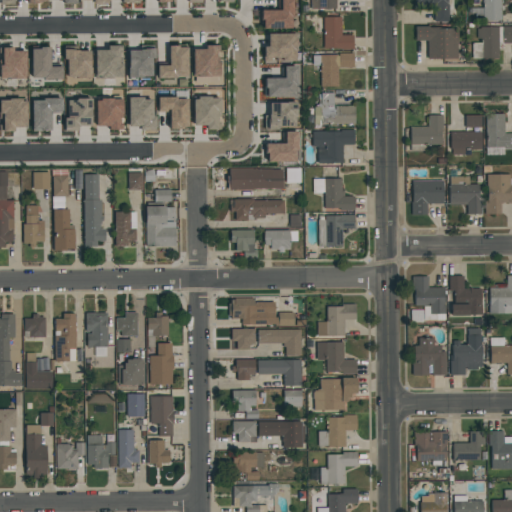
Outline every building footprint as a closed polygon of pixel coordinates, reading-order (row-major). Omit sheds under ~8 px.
[(262,29),(262,24),(260,24),(260,20),(260,10),(277,10),(277,0),(292,0),(292,18),(291,18),(291,29),(262,29)] [(335,0),(336,9),(310,9),(310,0),(335,0)] [(447,0),(448,22),(433,22),(433,7),(413,8),(413,0),(447,0)] [(500,0),(500,21),(482,21),(481,0),(500,0)] [(341,17),(341,35),(352,35),(352,50),(339,50),(339,48),(323,48),(322,17),(341,17)] [(427,59),(426,41),(415,41),(414,27),(428,26),(428,28),(437,27),(437,29),(457,28),(457,43),(456,43),(456,58),(427,59)] [(471,59),(471,43),(477,43),(477,39),(476,39),(476,29),(480,29),(480,27),(502,27),(502,43),(498,43),(498,59),(471,59)] [(511,43),(502,43),(502,27),(511,27),(511,43)] [(263,62),(263,47),(268,47),(267,34),(296,34),(296,52),(294,52),(295,61),(276,62),(276,58),(270,58),(270,62),(263,62)] [(127,78),(127,68),(127,51),(139,50),(139,45),(153,45),(153,48),(154,48),(154,58),(151,58),(151,76),(142,76),(142,78),(127,78)] [(192,77),(192,49),(205,49),(205,45),(215,45),(215,46),(219,46),(219,51),(215,51),(215,58),(218,58),(219,76),(217,76),(217,82),(214,82),(214,83),(206,83),(206,82),(198,82),(198,83),(194,83),(194,77),(192,77)] [(94,79),(94,50),(107,50),(107,46),(121,46),(121,53),(118,53),(118,58),(122,58),(122,77),(112,77),(112,79),(94,79)] [(157,78),(157,66),(168,65),(168,46),(178,46),(178,47),(186,47),(187,60),(188,76),(176,76),(176,78),(157,78)] [(0,78),(0,65),(1,65),(1,47),(12,47),(12,51),(25,51),(25,79),(8,79),(8,78),(0,78)] [(42,78),(31,78),(30,49),(39,49),(39,47),(49,47),(49,64),(60,64),(60,67),(61,67),(61,79),(42,79),(42,78)] [(66,77),(66,59),(63,59),(63,49),(73,49),(73,50),(78,50),(78,51),(89,51),(90,67),(91,67),(91,78),(75,79),(75,77),(66,77)] [(319,55),(338,55),(338,53),(353,53),(353,68),(337,68),(337,87),(319,87),(319,63),(312,63),(312,56),(319,56),(319,55)] [(263,96),(263,88),(264,88),(264,78),(283,78),(283,66),(296,66),(296,85),(294,85),(294,97),(266,97),(266,96),(263,96)] [(169,112),(158,112),(158,110),(157,110),(157,97),(175,97),(175,91),(187,91),(187,127),(183,127),(183,129),(169,129),(169,112)] [(354,124),(313,124),(313,107),(320,107),(320,93),(333,93),(333,106),(354,106),(354,124)] [(95,126),(95,101),(100,101),(100,99),(112,98),(112,97),(120,97),(120,99),(121,99),(122,118),(119,118),(119,124),(122,124),(122,130),(108,130),(108,126),(95,126)] [(127,127),(127,97),(142,97),(142,100),(151,99),(152,116),(154,116),(154,130),(140,130),(140,125),(137,125),(137,127),(127,127)] [(192,126),(192,100),(197,100),(197,97),(210,97),(210,98),(219,97),(220,116),(216,116),(216,122),(220,122),(220,130),(205,130),(205,126),(192,126)] [(0,132),(0,125),(2,125),(2,119),(0,119),(0,100),(8,100),(8,99),(26,98),(26,127),(13,127),(13,132),(0,132)] [(31,129),(31,100),(42,100),(42,98),(61,98),(61,111),(60,111),(60,113),(50,114),(50,130),(42,131),(32,131),(32,129),(31,129)] [(63,128),(63,118),(67,118),(66,100),(76,100),(76,98),(91,98),(91,110),(90,110),(90,126),(79,126),(79,127),(78,127),(78,131),(64,131),(64,128),(63,128)] [(263,129),(263,116),(268,116),(268,114),(268,103),(284,102),(296,101),(296,118),(294,118),(295,127),(277,127),(277,129),(267,130),(267,129),(263,129)] [(485,155),(485,114),(504,114),(504,134),(511,134),(511,149),(504,150),(504,155),(485,155)] [(442,115),(442,128),(440,128),(440,144),(423,145),(423,151),(410,151),(409,127),(427,127),(427,116),(442,115)] [(464,128),(464,116),(480,115),(480,127),(464,128)] [(317,163),(317,147),(312,147),(312,132),(340,131),(340,130),(353,130),(353,144),(341,145),(342,163),(317,163)] [(266,162),(266,153),(264,153),(264,144),(282,144),(282,132),(296,132),(296,151),(295,151),(295,162),(266,162)] [(449,132),(481,132),(481,150),(463,150),(463,155),(451,155),(451,149),(449,149),(449,132)] [(282,189),(228,190),(228,183),(225,183),(225,176),(228,176),(228,169),(256,168),(256,169),(271,169),(281,169),(282,189)] [(12,200),(13,243),(4,243),(4,248),(0,248),(0,172),(6,172),(6,186),(5,186),(5,200),(12,200)] [(49,189),(32,189),(32,172),(48,172),(49,189)] [(141,190),(127,191),(127,173),(141,173),(141,190)] [(98,174),(98,200),(100,199),(101,216),(102,216),(102,221),(100,221),(100,224),(99,224),(99,229),(104,228),(104,241),(96,241),(96,246),(83,246),(83,198),(83,174),(98,174)] [(486,175),(510,174),(510,185),(511,185),(511,203),(499,203),(500,214),(484,214),(484,201),(487,201),(486,186),(486,175)] [(67,197),(52,197),(52,175),(67,175),(67,197)] [(480,214),(466,215),(466,205),(448,205),(448,184),(449,184),(449,177),(468,177),(468,184),(477,184),(477,200),(480,200),(480,214)] [(341,179),(341,191),(343,191),(343,196),(353,196),(353,210),(339,211),(339,209),(323,209),(323,193),(312,193),(312,179),(341,179)] [(426,215),(410,215),(410,202),(411,202),(411,181),(442,180),(442,204),(426,204),(426,215)] [(153,202),(153,190),(169,189),(170,202),(153,202)] [(253,199),(253,200),(297,199),(297,214),(279,214),(279,220),(229,221),(229,214),(226,214),(226,206),(229,206),(229,199),(253,199)] [(22,244),(22,224),(24,224),(24,215),(25,215),(25,205),(37,205),(37,221),(42,221),(43,242),(34,242),(34,248),(28,248),(28,244),(22,244)] [(144,207),(164,206),(164,208),(174,207),(174,221),(165,221),(165,222),(175,222),(175,247),(145,247),(145,225),(144,225),(144,207)] [(74,249),(65,249),(65,251),(53,251),(52,209),(68,209),(68,225),(73,225),(73,229),(74,229),(74,249)] [(114,246),(114,212),(130,212),(135,212),(135,228),(134,228),(134,249),(115,249),(115,246),(114,246)] [(341,247),(317,247),(317,220),(324,220),(324,216),(338,215),(353,215),(353,229),(341,229),(341,247)] [(247,253),(247,251),(235,251),(235,243),(230,243),(229,230),(253,230),(253,253),(247,253)] [(297,241),(289,241),(290,249),(283,249),(283,253),(277,253),(277,250),(269,250),(269,245),(263,246),(263,231),(289,230),(289,231),(296,231),(297,241)] [(511,314),(488,314),(488,305),(488,289),(506,288),(505,276),(511,275),(511,314)] [(443,288),(443,301),(444,301),(444,320),(435,320),(435,314),(429,314),(429,306),(414,306),(414,290),(411,290),(411,277),(427,276),(427,288),(443,288)] [(482,315),(467,315),(450,315),(450,304),(453,304),(453,291),(448,291),(448,276),(463,276),(463,289),(467,289),(467,288),(472,288),(472,289),(480,288),(480,303),(482,303),(482,315)] [(253,298),(255,298),(255,302),(274,302),(274,317),(277,317),(278,326),(274,326),(274,325),(241,325),(241,318),(228,318),(227,304),(229,304),(229,299),(233,299),(233,298),(253,298)] [(316,322),(325,322),(325,307),(341,306),(341,304),(354,304),(354,319),(343,319),(343,336),(316,336),(316,322)] [(136,312),(136,337),(120,337),(120,331),(115,331),(115,318),(123,318),(123,313),(136,312)] [(293,326),(278,326),(277,317),(277,312),(293,312),(293,326)] [(106,313),(107,347),(86,347),(86,334),(90,334),(90,331),(88,331),(88,332),(85,332),(84,313),(106,313)] [(167,336),(154,336),(154,348),(146,348),(146,318),(154,318),(154,313),(160,313),(160,316),(167,316),(167,336)] [(0,387),(0,314),(13,314),(14,338),(8,338),(8,361),(10,361),(10,370),(14,370),(14,373),(20,373),(20,387),(0,387)] [(44,337),(23,337),(23,319),(31,319),(31,314),(38,314),(38,317),(44,317),(44,337)] [(74,314),(74,361),(54,361),(54,319),(62,319),(62,314),(74,314)] [(479,328),(479,335),(480,335),(480,344),(481,344),(481,367),(477,367),(477,370),(465,370),(465,368),(463,368),(463,375),(449,375),(449,361),(451,361),(451,341),(458,341),(458,345),(466,345),(466,336),(467,336),(467,329),(479,328)] [(253,345),(248,345),(248,350),(236,350),(235,341),(230,341),(230,329),(253,329),(253,345)] [(282,344),(257,344),(256,330),(300,330),(300,356),(284,356),(284,347),(282,347),(282,344)] [(413,346),(418,346),(418,338),(432,337),(432,346),(439,346),(439,352),(444,352),(445,375),(431,375),(431,365),(429,365),(427,367),(427,376),(411,376),(411,361),(413,361),(413,346)] [(489,363),(489,338),(503,337),(503,346),(511,345),(511,374),(506,374),(506,363),(489,363)] [(129,339),(129,353),(116,353),(115,339),(129,339)] [(342,342),(342,360),(355,360),(355,374),(339,374),(339,372),(325,372),(325,360),(316,360),(315,342),(342,342)] [(149,385),(148,356),(156,356),(156,343),(170,343),(171,355),(172,355),(172,369),(171,369),(171,384),(149,385)] [(24,362),(25,362),(25,353),(34,353),(34,362),(36,362),(36,371),(51,371),(51,389),(24,389),(24,362)] [(143,362),(143,385),(119,385),(117,385),(117,378),(120,378),(120,369),(122,369),(122,363),(125,363),(125,360),(130,360),(130,359),(140,359),(140,362),(143,362)] [(254,376),(248,376),(248,380),(236,380),(236,372),(231,372),(231,366),(234,366),(234,360),(254,359),(254,376)] [(282,374),(256,375),(256,360),(300,360),(300,386),(283,386),(283,381),(282,381),(282,377),(282,374)] [(312,392),(313,392),(313,390),(316,390),(316,389),(318,389),(318,379),(340,379),(340,378),(355,378),(355,393),(350,393),(350,398),(346,398),(346,402),(342,402),(342,410),(313,410),(313,399),(312,399),(312,393),(312,392)] [(254,390),(255,406),(248,406),(249,411),(251,411),(251,410),(257,410),(257,419),(244,419),(244,412),(236,412),(236,401),(231,401),(231,391),(254,390)] [(300,390),(300,407),(283,407),(283,390),(300,390)] [(126,417),(126,394),(143,394),(143,417),(126,417)] [(149,396),(171,396),(171,411),(172,411),(172,424),(171,424),(171,436),(158,436),(157,424),(149,424),(149,396)] [(0,409),(14,409),(15,428),(11,428),(11,431),(9,431),(9,442),(0,442),(0,409)] [(39,425),(39,413),(52,413),(52,426),(39,426),(39,425)] [(317,446),(317,431),(327,431),(327,418),(342,417),(342,415),(355,415),(355,430),(344,430),(344,447),(326,447),(326,446),(317,446)] [(237,434),(231,434),(231,421),(255,421),(255,437),(255,442),(237,442),(237,434)] [(281,436),(257,436),(257,422),(301,421),(301,448),(282,448),(282,442),(281,442),(281,436)] [(46,475),(24,476),(24,435),(25,435),(25,425),(39,425),(39,426),(39,435),(40,435),(40,446),(45,446),(46,475)] [(117,468),(116,430),(132,430),(132,451),(137,451),(138,463),(129,463),(129,468),(117,468)] [(479,460),(451,461),(451,443),(468,443),(468,431),(483,431),(484,445),(479,445),(479,460)] [(511,469),(490,470),(490,446),(487,446),(487,431),(502,431),(502,437),(511,437),(511,469)] [(415,461),(415,446),(413,446),(413,432),(446,432),(446,445),(445,445),(445,461),(440,461),(440,466),(431,466),(431,461),(415,461)] [(86,465),(85,445),(86,445),(86,436),(101,435),(101,445),(105,445),(105,443),(114,442),(114,455),(107,455),(107,468),(93,468),(93,465),(86,465)] [(168,463),(160,463),(160,468),(153,468),(153,464),(147,464),(147,444),(148,444),(148,440),(163,440),(163,450),(168,450),(168,463)] [(55,444),(68,444),(68,445),(71,445),(71,449),(75,449),(74,443),(83,443),(83,455),(76,456),(76,459),(77,459),(77,469),(67,470),(67,469),(55,469),(55,444)] [(14,464),(6,464),(6,469),(0,469),(0,446),(9,446),(9,450),(14,450),(14,464)] [(232,452),(255,452),(255,453),(262,452),(262,468),(249,468),(249,472),(251,472),(258,472),(258,480),(245,480),(245,473),(232,473),(232,452)] [(319,467),(326,467),(326,455),(341,454),(341,452),(356,452),(356,467),(343,467),(343,484),(319,484),(319,467)] [(250,506),(266,506),(266,511),(245,511),(245,507),(232,508),(231,486),(267,486),(267,484),(277,484),(277,493),(273,493),(273,496),(255,496),(255,502),(249,502),(250,506)] [(356,503),(344,504),(344,511),(315,511),(315,508),(327,508),(327,495),(338,494),(341,493),(341,489),(356,489),(356,503)] [(511,491),(511,511),(490,511),(490,500),(503,500),(503,490),(511,490),(511,491)] [(419,511),(419,502),(420,502),(420,496),(426,496),(426,494),(432,494),(432,493),(445,493),(445,511),(419,511)]
